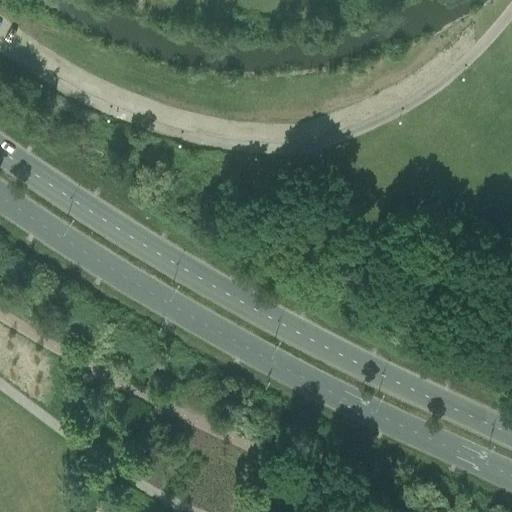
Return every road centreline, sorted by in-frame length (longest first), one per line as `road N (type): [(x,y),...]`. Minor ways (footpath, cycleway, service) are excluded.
road 1 (trunk): [(511,437),(295,335),(102,224),(0,154)]
road 2 (trunk): [(0,200),(175,311),(315,386)]
road 3 (primary): [(315,386),(511,479)]
